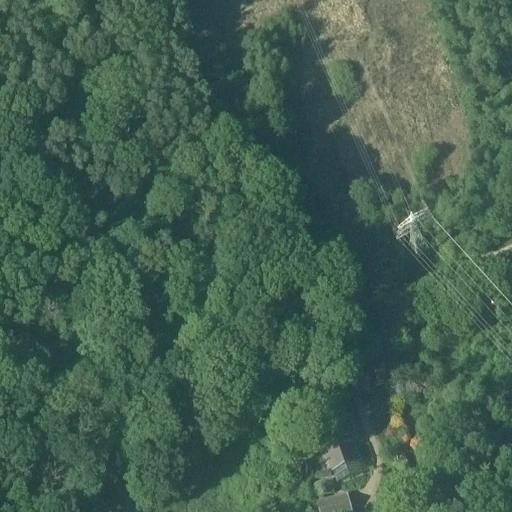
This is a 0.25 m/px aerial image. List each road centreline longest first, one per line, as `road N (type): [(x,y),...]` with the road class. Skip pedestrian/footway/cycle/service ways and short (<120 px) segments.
road 1 (track): [(0,343),(294,334),(511,251)]
road 2 (track): [(126,511),(112,475),(57,402),(34,344)]
